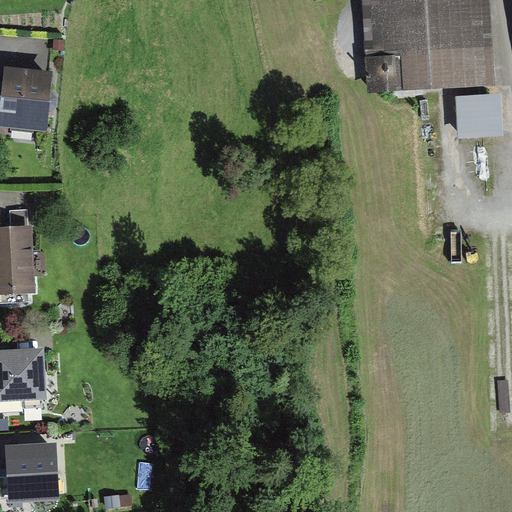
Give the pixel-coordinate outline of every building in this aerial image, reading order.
[(365,0),(370,86),(492,80),(488,0),(365,0)] [(0,127),(54,133),(61,71),(12,66),(10,79),(0,77),(0,127)] [(460,138),(508,139),(508,96),(460,96),(460,138)] [(0,294),(41,293),(38,227),(0,228),(0,294)] [(0,362),(0,415),(53,413),(51,361),(0,362)] [(0,440),(0,463),(8,464),(8,441),(0,440)] [(14,456),(16,511),(48,511),(63,511),(60,453),(14,456)]
